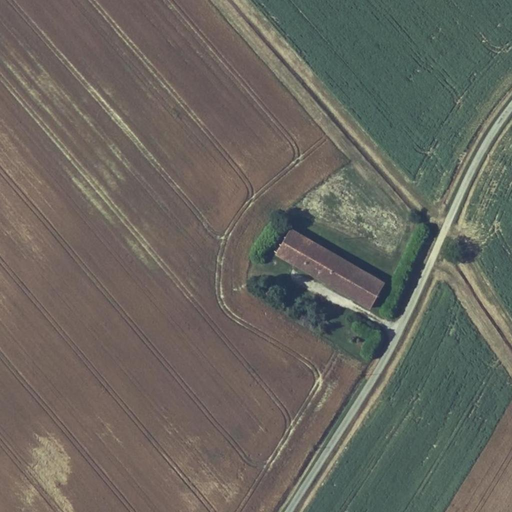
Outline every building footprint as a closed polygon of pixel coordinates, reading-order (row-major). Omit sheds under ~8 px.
[(285,253),(300,229),(289,222),(274,246),(285,253)] [(296,260),(311,235),(300,229),(285,253),(296,260)] [(357,263),(311,235),(296,260),(342,288),(357,263)] [(385,280),(357,263),(342,288),(370,305),(385,280)] [(352,331),(368,338),(372,330),(357,323),(352,331)]
